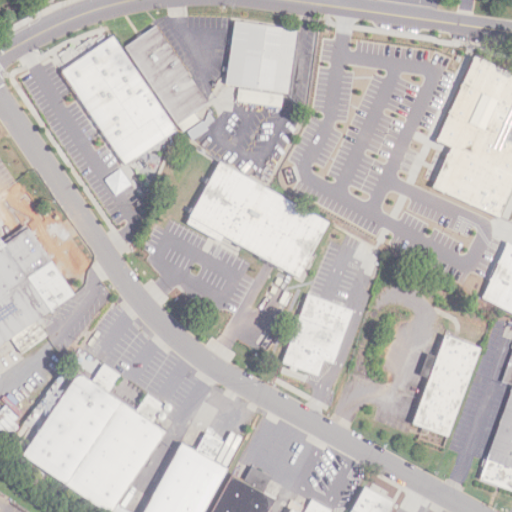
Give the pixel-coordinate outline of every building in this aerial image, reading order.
[(233,21),(224,86),(290,94),(298,30),(233,21)] [(154,26),(121,48),(175,126),(178,123),(184,131),(197,122),(192,115),(208,104),(154,26)] [(111,38),(59,73),(122,167),(175,132),(111,38)] [(460,83),(472,64),(511,81),(511,186),(492,223),(460,209),(427,195),(446,156),(432,149),(440,129),(446,115),(460,83)] [(282,93),(237,90),(236,103),(281,105),(282,93)] [(218,162),(187,218),(297,279),(328,223),(218,162)] [(0,237),(4,244),(31,225),(77,293),(0,345),(0,237)] [(459,259),(466,263),(471,253),(496,266),(507,243),(511,245),(511,316),(447,283),(459,259)] [(284,362),(309,293),(354,309),(334,362),(326,359),(320,375),(284,362)] [(444,335),(480,348),(448,438),(410,424),(426,379),(419,376),(427,355),(435,358),(444,335)] [(511,352),(511,490),(477,478),(511,386),(501,382),(511,352)] [(79,370),(93,379),(104,362),(122,374),(109,393),(137,412),(148,394),(164,405),(153,422),(168,432),(114,511),(107,511),(21,454),(79,370)] [(140,511),(179,442),(195,450),(205,433),(223,443),(212,462),(225,469),(201,511),(140,511)] [(209,511),(230,474),(241,481),(249,465),(270,476),(261,493),(271,498),(263,511),(209,511)] [(348,511),(361,487),(390,502),(384,511),(348,511)] [(295,511),(290,509),(288,511),(332,511),(311,500),(304,511),(295,511)]
